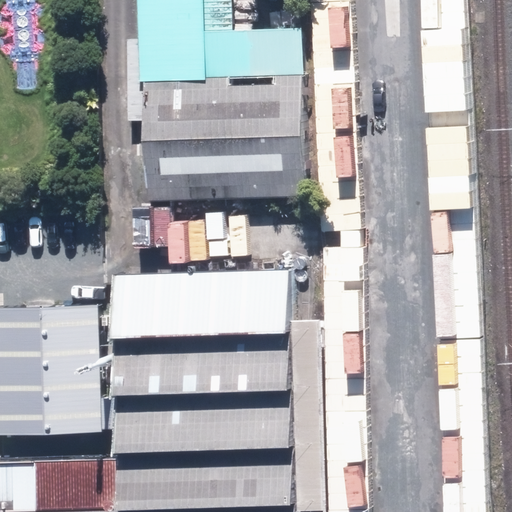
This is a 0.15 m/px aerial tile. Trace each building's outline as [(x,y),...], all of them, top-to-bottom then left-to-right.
[(147,81),(304,78),(303,27),(203,29),(202,0),(138,0),(140,81),(147,81)] [(304,78),(147,81),(149,201),(310,196),(304,78)] [(370,126),(339,126),(339,165),(370,166),(370,126)] [(178,204),(143,203),(142,244),(177,244),(178,204)] [(113,511),(297,510),(293,321),(292,269),(110,272),(114,457),(113,511)] [(105,303),(0,307),(0,434),(108,430),(105,303)] [(325,511),(321,320),(293,321),(297,511),(325,511)] [(114,457),(0,457),(0,511),(113,511),(114,457)]
